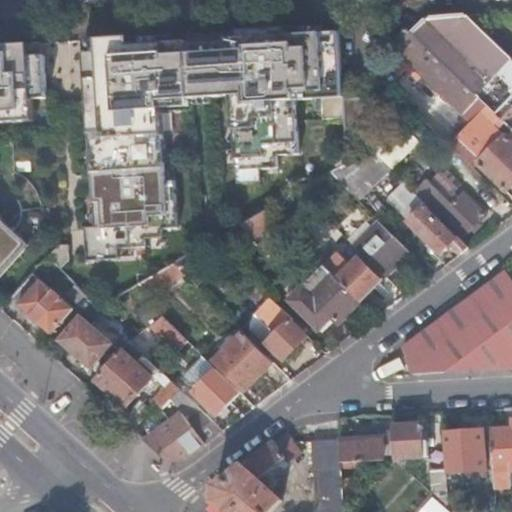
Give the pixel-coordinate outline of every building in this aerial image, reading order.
[(467,15),(430,17),(413,34),(434,54),(450,37),(492,78),(511,58),(467,15)] [(84,40),(91,153),(96,228),(86,228),(88,262),(120,260),(119,250),(146,248),(145,240),(164,239),(164,230),(178,229),(175,182),(167,183),(162,113),(193,111),(192,98),(193,98),(231,96),(232,95),(232,101),(240,100),(241,123),(234,124),(237,183),(261,181),(260,168),(278,167),(277,155),(299,153),(296,99),(344,96),(344,94),(341,41),(340,30),(286,34),(285,27),(237,30),(238,38),(228,38),(229,42),(228,42),(188,45),(188,42),(131,45),(130,37),(84,40)] [(413,34),(406,28),(391,43),(464,113),(472,105),(480,112),(487,105),(434,54),(413,34)] [(44,43),(30,43),(0,45),(0,121),(35,120),(34,99),(48,98),(44,43)] [(344,96),(346,125),(371,124),(369,93),(344,94),(344,96)] [(497,114),(507,124),(511,118),(511,103),(510,102),(497,114)] [(390,165),(416,140),(405,129),(373,148),(390,165)] [(511,139),(506,134),(478,162),(507,190),(511,184),(511,139)] [(396,172),(390,165),(373,148),(332,172),(364,204),(396,172)] [(414,190),(427,203),(440,216),(441,215),(463,236),(485,214),(463,192),(452,204),(429,177),(414,190)] [(461,253),(469,247),(458,235),(455,237),(425,206),(427,203),(414,190),(410,186),(393,203),(442,252),(451,243),(461,253)] [(281,218),(270,207),(244,222),(255,234),(281,218)] [(0,275),(30,242),(0,214),(0,275)] [(385,276),(411,251),(380,220),(355,245),(385,276)] [(232,253),(217,237),(210,241),(225,257),(232,253)] [(69,244),(60,244),(49,256),(62,269),(70,259),(69,244)] [(204,257),(199,248),(176,261),(187,271),(199,284),(206,276),(204,274),(201,267),(201,263),(202,260),(204,257)] [(337,250),(324,263),(325,264),(336,276),(360,301),(382,281),(357,255),(349,263),(337,250)] [(187,271),(176,261),(138,283),(148,295),(187,271)] [(336,276),(325,264),(303,286),(290,299),(320,328),(332,316),(338,322),(360,301),(336,276)] [(412,374),(511,367),(511,275),(507,269),(405,345),(412,374)] [(34,272),(12,296),(52,331),(74,307),(34,272)] [(72,293),(83,304),(89,298),(78,286),(72,293)] [(89,298),(83,304),(91,312),(97,306),(89,298)] [(310,334),(293,317),(292,317),(275,300),(264,310),(282,328),(264,345),(268,350),(271,347),(284,359),(310,334)] [(81,313),(59,338),(92,366),(113,341),(99,329),(104,324),(99,320),(94,325),(81,313)] [(189,339),(163,314),(149,324),(130,339),(135,343),(136,345),(157,330),(178,350),(189,339)] [(275,361),(244,330),(224,351),(221,348),(217,351),(221,354),(217,358),(247,388),(275,361)] [(130,339),(96,377),(127,406),(154,377),(127,352),(135,343),(130,339)] [(240,391),(204,355),(199,361),(206,367),(212,374),(196,390),(195,391),(218,413),(240,391)] [(172,396),(180,387),(158,367),(155,371),(167,382),(154,397),(163,406),(172,396)] [(190,384),(196,390),(212,374),(206,367),(190,384)] [(184,459),(223,430),(180,387),(172,396),(178,406),(181,411),(147,437),(169,458),(184,459)] [(141,398),(124,417),(134,426),(151,408),(141,398)] [(489,428),(492,486),(509,485),(508,468),(511,468),(511,418),(511,419),(511,427),(489,428)] [(393,458),(403,467),(409,462),(409,456),(427,455),(426,445),(421,445),(420,424),(392,426),(393,458)] [(444,468),(445,470),(484,468),(482,429),(443,431),(443,446),(444,468)] [(302,451),(287,431),(215,485),(215,492),(214,499),(228,511),(270,511),(281,499),(258,478),(285,458),(288,462),(302,451)] [(382,436),(339,439),(339,449),(340,462),(383,459),(382,436)] [(343,511),(340,462),(339,449),(339,439),(311,442),(312,463),(313,463),(315,509),(311,511),(343,511)] [(431,446),(431,469),(444,468),(443,446),(431,446)] [(431,492),(447,506),(445,470),(444,468),(431,469),(429,469),(431,492)]
